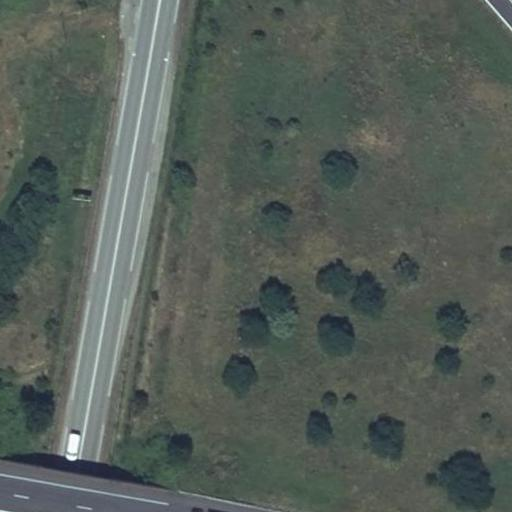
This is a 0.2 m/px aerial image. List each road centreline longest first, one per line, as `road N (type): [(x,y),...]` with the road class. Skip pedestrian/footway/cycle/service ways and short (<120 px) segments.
road 1 (primary): [(69,511),(159,0)]
road 2 (trunk): [(141,511),(0,487)]
